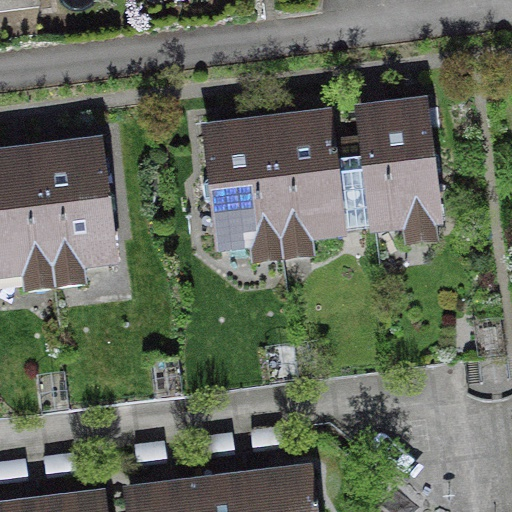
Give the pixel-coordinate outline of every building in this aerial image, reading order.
[(34,0),(0,0),(0,9),(35,4),(34,0)] [(443,117),(368,123),(380,256),(455,250),(443,117)] [(337,122),(266,130),(281,263),(352,255),(337,122)] [(221,270),(281,263),(266,130),(206,137),(221,270)] [(118,154),(41,163),(55,288),(132,280),(118,154)] [(0,294),(55,288),(41,163),(0,167),(0,294)] [(248,484),(252,511),(330,511),(325,473),(248,484)] [(252,511),(248,484),(190,492),(192,511),(252,511)] [(192,511),(190,492),(132,500),(133,511),(192,511)] [(114,511),(113,494),(42,501),(42,511),(114,511)] [(0,511),(42,511),(42,501),(0,504),(0,511)]
